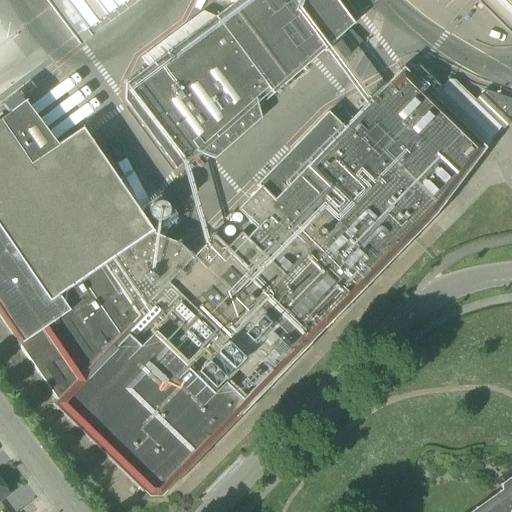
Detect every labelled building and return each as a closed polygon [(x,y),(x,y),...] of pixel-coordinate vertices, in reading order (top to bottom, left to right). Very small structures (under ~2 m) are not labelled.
[(98,26),(132,0),(59,0),(85,34),(97,25),(98,26)] [(140,58),(147,68),(124,85),(124,101),(175,170),(254,101),(256,109),(272,96),(330,44),(352,24),(333,0),(228,0),(232,5),(168,53),(160,43),(140,58)] [(511,0),(492,0),(511,19),(511,0)] [(339,64),(360,42),(348,31),(328,53),(339,64)] [(3,107),(0,109),(0,320),(55,400),(51,405),(147,498),(160,498),(435,214),(484,149),(431,97),(440,88),(418,66),(411,66),(405,72),(401,69),(343,128),(327,113),(255,186),(259,189),(236,212),(255,230),(245,240),(240,235),(226,249),(211,235),(208,238),(210,240),(191,259),(177,245),(179,244),(177,242),(174,245),(158,239),(161,237),(170,225),(156,205),(141,213),(79,128),(72,134),(54,147),(22,103),(18,106),(8,114),(3,107)] [(507,119),(511,113),(511,102),(508,99),(483,91),(473,101),(450,78),(431,97),(484,149),(500,127),(503,130),(510,122),(507,119)] [(511,511),(511,477),(500,485),(500,492),(471,511),(511,511)] [(0,501),(9,495),(0,482),(0,501)]
